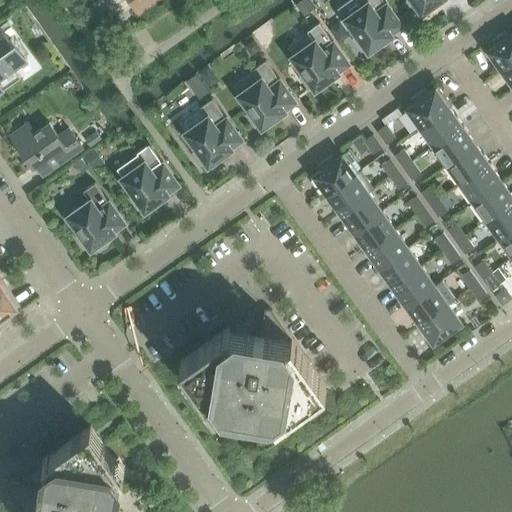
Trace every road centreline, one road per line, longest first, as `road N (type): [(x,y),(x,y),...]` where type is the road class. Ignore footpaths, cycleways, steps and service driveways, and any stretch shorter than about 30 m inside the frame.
road 1 (residential): [(427,384),(276,175)]
road 2 (residential): [(231,511),(87,311)]
road 3 (residential): [(276,175),(87,311)]
road 4 (residential): [(250,511),(427,384)]
road 5 (residential): [(450,52),(276,175)]
road 6 (residential): [(87,311),(0,188)]
